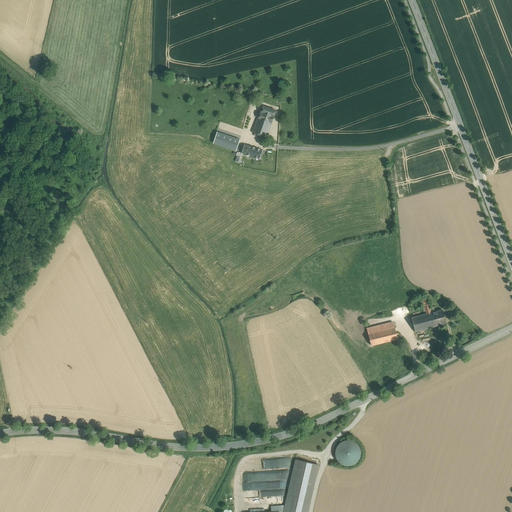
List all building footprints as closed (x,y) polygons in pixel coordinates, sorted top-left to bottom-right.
[(262,114),(274,118),(276,112),(264,108),(262,114)] [(260,120),(272,124),(274,118),(262,114),(260,120)] [(253,134),(267,139),(272,124),(260,120),(258,119),(253,134)] [(247,146),(248,141),(220,132),(216,146),(244,155),(247,146)] [(263,151),(247,146),(244,155),(260,160),(263,151)] [(408,300),(408,298),(408,296),(407,294),(405,292),(403,291),(401,291),(398,291),(396,292),(395,294),(394,296),(394,299),(395,301),(396,303),(398,304),(400,305),(403,305),(405,304),(406,302),(408,300)] [(426,311),(426,314),(431,313),(430,308),(427,297),(421,298),(424,312),(426,311)] [(419,300),(417,299),(414,298),(412,299),(410,301),(410,303),(410,306),(411,308),(413,309),(416,309),(418,308),(420,307),(421,304),(420,302),(419,300)] [(396,317),(410,313),(408,305),(394,309),(396,315),(396,317)] [(426,314),(412,318),(415,331),(446,323),(442,310),(435,312),(431,313),(426,314)] [(397,339),(393,322),(389,323),(390,328),(368,334),(371,345),(397,339)] [(312,463),(296,460),(288,494),(304,497),(312,463)] [(254,480),(254,489),(287,487),(286,472),(245,474),(245,481),(254,480)] [(300,511),(304,497),(288,494),(284,511),(300,511)]
